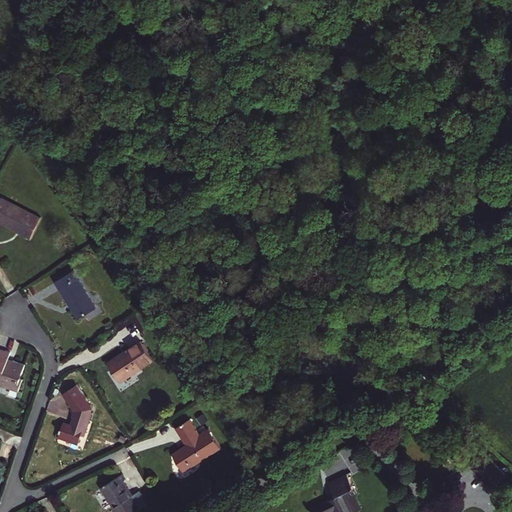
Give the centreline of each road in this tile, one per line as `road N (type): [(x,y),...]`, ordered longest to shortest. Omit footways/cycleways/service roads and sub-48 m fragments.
road 1 (residential): [(511,318),(209,511)]
road 2 (residential): [(5,506),(50,368),(44,340),(16,300)]
road 3 (residential): [(5,506),(119,452)]
